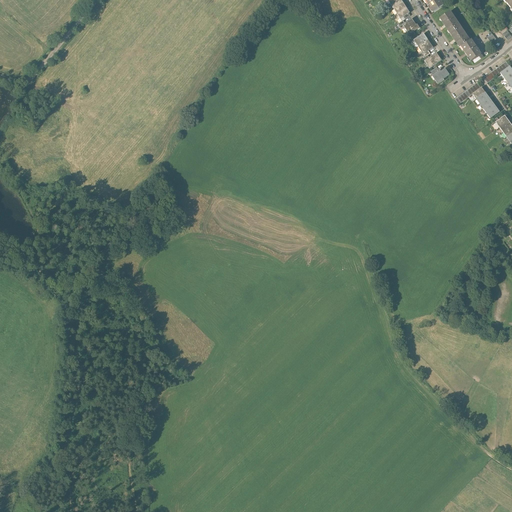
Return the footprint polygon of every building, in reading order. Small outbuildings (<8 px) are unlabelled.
[(394,9),(403,3),(400,0),(396,0),(390,4),(394,9)] [(424,0),(433,13),(443,6),(439,0),(424,0)] [(397,14),(406,8),(403,3),(394,9),(397,14)] [(409,14),(409,13),(406,8),(397,14),(400,19),(409,14)] [(440,19),(449,34),(460,27),(450,12),(440,19)] [(410,16),(409,14),(400,19),(397,22),(399,24),(410,16)] [(415,24),(412,19),(403,25),(406,30),(415,24)] [(415,24),(406,30),(409,35),(419,28),(417,25),(416,26),(415,24)] [(469,41),(460,27),(449,34),(459,48),(460,47),(469,41)] [(511,37),(503,27),(499,30),(507,41),(511,37)] [(423,34),(411,43),(415,49),(418,47),(428,41),(423,34)] [(492,35),(488,39),(493,46),(498,43),(492,35)] [(471,62),(481,55),(471,40),(469,41),(460,47),(471,62)] [(428,41),(418,47),(422,52),(421,52),(423,55),(433,48),(428,41)] [(441,61),(436,54),(425,62),(430,69),(441,61)] [(509,68),(505,63),(484,79),(488,84),(500,74),(509,68)] [(500,74),(504,79),(511,73),(511,71),(509,68),(500,74)] [(439,82),(449,75),(445,69),(442,71),(440,69),(437,71),(438,72),(432,76),(438,85),(440,83),(439,82)] [(481,89),(477,84),(455,101),(458,105),(472,95),(481,89)] [(472,95),(476,100),(485,93),(481,89),(472,95)] [(476,100),(479,105),(488,98),(485,93),(476,100)] [(479,105),(483,110),(492,103),(488,98),(479,105)] [(483,110),(487,114),(495,108),(492,103),(483,110)] [(499,113),(495,108),(487,114),(490,119),(499,113)] [(496,124),(499,129),(508,122),(504,117),(496,124)] [(511,127),(508,122),(499,129),(503,133),(511,127)] [(511,133),(511,127),(503,133),(506,138),(511,133)]
